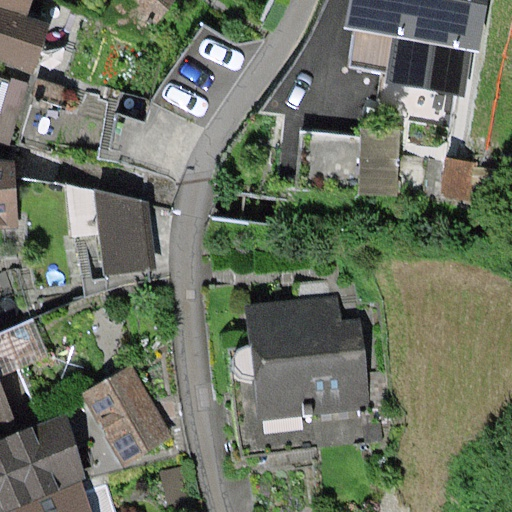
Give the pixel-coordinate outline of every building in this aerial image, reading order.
[(21,0),(0,0),(0,59),(26,70),(38,30),(17,24),(21,0)] [(470,0),(355,0),(344,69),(413,80),(456,87),(470,0)] [(29,99),(16,144),(51,154),(64,109),(29,99)] [(106,166),(179,180),(204,129),(151,103),(143,122),(115,116),(106,166)] [(300,134),(296,189),(361,193),(364,139),(300,134)] [(474,165),(443,162),(439,196),(470,201),(474,165)] [(0,174),(0,229),(14,228),(10,175),(0,174)] [(300,417),(369,407),(357,323),(339,326),(335,301),(287,308),(246,314),(249,347),(235,356),(230,362),(230,372),(239,382),(258,382),(260,413),(299,407),(300,417)] [(126,370),(83,396),(124,462),(167,435),(126,370)] [(0,440),(11,435),(0,409),(0,440)] [(11,435),(0,440),(0,511),(7,511),(78,484),(58,419),(11,435)] [(86,511),(78,484),(7,511),(86,511)]
